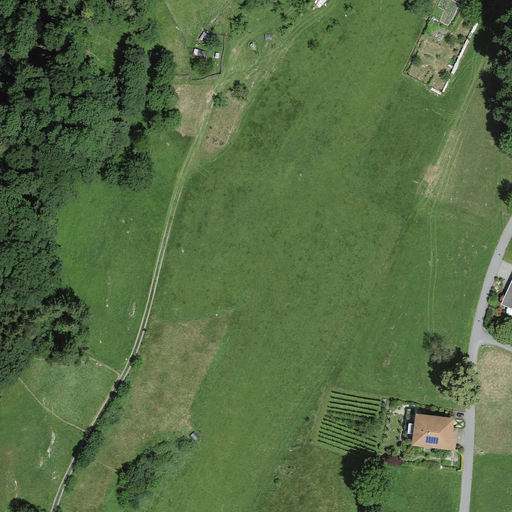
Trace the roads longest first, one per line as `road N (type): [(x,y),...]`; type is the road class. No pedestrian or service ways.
road 1 (track): [(56,511),(136,355),(241,0)]
road 2 (residential): [(468,511),(476,341),(511,228)]
